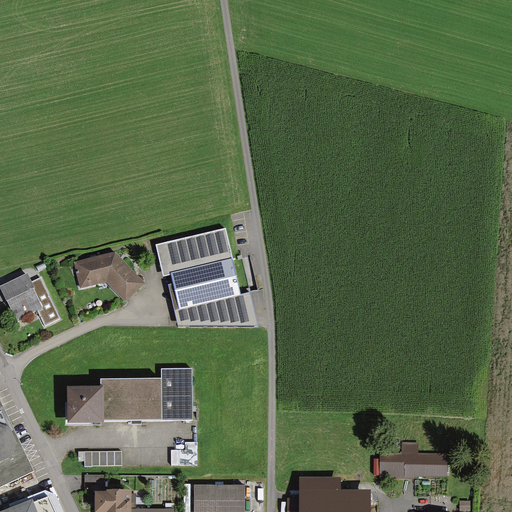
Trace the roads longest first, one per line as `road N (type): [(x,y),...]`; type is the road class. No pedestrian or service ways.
road 1 (residential): [(269,511),(267,298),(222,0)]
road 2 (residential): [(0,358),(73,511)]
